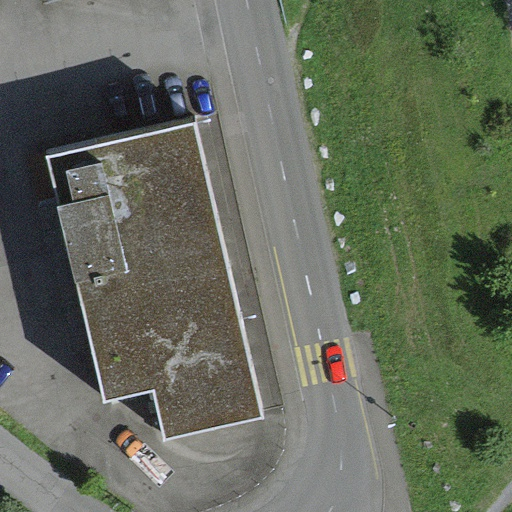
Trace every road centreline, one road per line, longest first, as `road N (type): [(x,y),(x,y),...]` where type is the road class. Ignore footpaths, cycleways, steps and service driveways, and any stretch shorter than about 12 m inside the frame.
road 1 (residential): [(254,0),(337,417),(341,475),(330,511)]
road 2 (motorway): [(406,0),(458,265),(511,471)]
